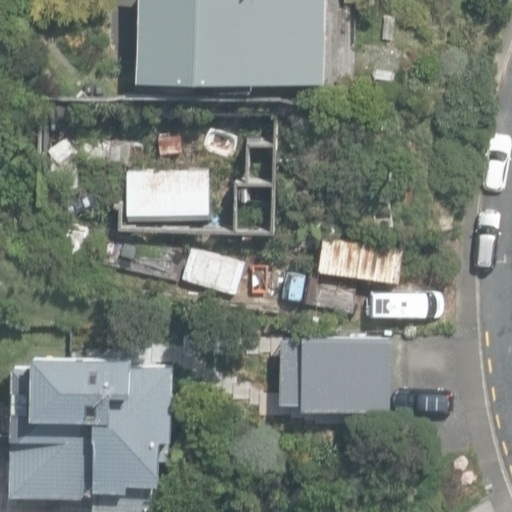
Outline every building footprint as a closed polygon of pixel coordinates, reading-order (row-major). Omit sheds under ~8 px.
[(221,90),(255,91),(255,81),(328,82),(328,0),(142,0),(142,78),(221,80),(221,90)] [(275,228),(276,107),(41,105),(40,201),(122,202),(122,226),(275,228)] [(321,226),(317,262),(399,270),(403,234),(321,226)] [(243,285),(249,253),(188,242),(182,274),(243,285)] [(401,328),(282,322),(279,392),(398,398),(401,328)] [(176,360),(11,361),(12,495),(92,495),(92,506),(153,506),(153,478),(166,478),(166,437),(176,437),(176,360)]
